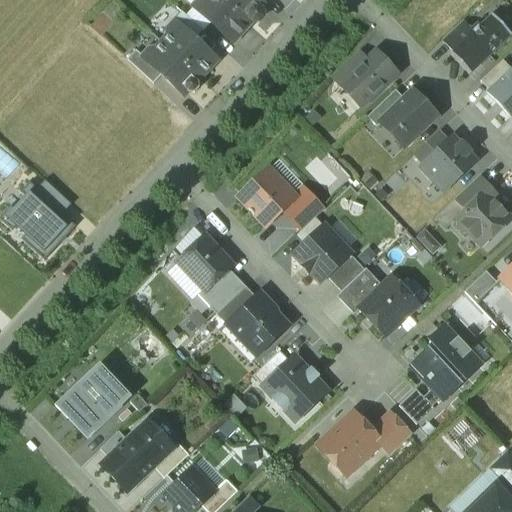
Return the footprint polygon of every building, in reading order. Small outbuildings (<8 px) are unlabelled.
[(248,26),(219,0),(200,0),(193,8),(231,43),(248,26)] [(255,0),(219,0),(248,26),(251,22),(252,23),(258,23),(262,18),(262,13),(260,11),(264,8),(255,0)] [(491,16),(479,27),(477,24),(470,31),(473,33),(452,53),(449,55),(469,76),(510,36),(491,16)] [(216,62),(173,22),(166,30),(167,35),(168,37),(161,44),(199,79),(216,62)] [(462,22),(441,42),(452,53),(473,33),(470,31),(462,22)] [(199,79),(161,44),(154,51),(153,50),(147,50),(141,57),(140,58),(161,76),(183,97),(187,93),(188,94),(194,94),(198,90),(197,84),(196,83),(199,79)] [(161,76),(140,58),(141,57),(135,51),(126,61),(153,85),(161,76)] [(357,53),(331,78),(340,87),(366,63),(357,53)] [(340,87),(340,88),(359,108),(395,74),(376,53),(366,63),(340,87)] [(480,83),(488,92),(510,71),(502,62),(480,83)] [(511,119),(511,69),(510,71),(488,92),(486,95),(511,121),(511,119)] [(395,91),(366,118),(376,128),(381,123),(380,122),(403,100),(395,91)] [(403,100),(380,122),(381,123),(393,136),(397,131),(409,144),(436,118),(411,92),(403,100)] [(438,133),(413,157),(422,166),(447,143),(438,133)] [(459,148),(451,139),(447,143),(422,166),(419,169),(432,182),(436,178),(447,189),(474,163),(466,155),(462,155),(459,151),(459,148)] [(267,171),(237,199),(265,228),(282,212),(295,200),(293,198),(267,171)] [(490,191),(478,178),(453,201),(464,213),(481,197),(482,198),(490,191)] [(36,190),(35,191),(61,216),(70,206),(44,182),(36,190)] [(20,241),(43,262),(75,228),(61,216),(35,191),(36,190),(29,183),(19,194),(24,198),(14,209),(11,206),(0,217),(0,222),(11,232),(15,228),(24,236),(20,241)] [(302,190),(293,198),(295,200),(282,212),(301,232),(322,212),(302,190)] [(495,202),(485,201),(482,198),(481,197),(464,213),(455,221),(457,223),(457,228),(463,233),(467,234),(480,247),(510,220),(499,208),(499,206),(495,202)] [(323,228),(294,256),(303,265),(301,267),(309,275),(310,273),(320,283),(326,278),(349,256),(323,228)] [(231,268),(204,239),(177,263),(203,291),(205,293),(228,271),(231,268)] [(367,250),(358,259),(365,266),(374,257),(367,250)] [(349,256),(326,278),(341,294),(364,272),(363,271),(349,256)] [(511,266),(499,279),(511,293),(511,292),(511,266)] [(341,294),(336,298),(353,316),(359,311),(359,310),(382,288),(365,270),(363,271),(364,272),(341,294)] [(228,271),(205,293),(203,291),(197,296),(215,316),(245,288),(228,271)] [(485,273),(463,293),(474,305),(496,284),(485,273)] [(382,288),(359,310),(359,311),(384,337),(416,307),(391,280),(382,288)] [(245,288),(215,316),(226,327),(228,326),(227,325),(255,299),(245,288)] [(255,299),(227,325),(228,326),(257,356),(287,327),(258,296),(255,299)] [(194,311),(182,328),(193,336),(205,319),(194,311)] [(191,340),(202,350),(216,336),(205,327),(191,340)] [(443,330),(428,343),(430,345),(424,351),(426,353),(412,367),(433,389),(441,398),(443,400),(459,386),(457,384),(461,379),(464,381),(478,368),(465,354),(466,353),(456,343),(443,330)] [(194,363),(206,372),(224,353),(215,345),(194,363)] [(278,353),(252,378),(263,389),(266,386),(265,385),(288,363),(278,353)] [(310,369),(306,373),(293,359),(288,363),(265,385),(266,386),(277,397),(273,400),(284,411),(293,402),(304,413),(326,393),(315,382),(318,378),(310,369)] [(122,408),(89,373),(54,406),(67,420),(73,414),(78,420),(79,425),(78,426),(90,438),(122,408)] [(433,389),(422,399),(431,408),(441,398),(433,389)] [(422,399),(415,391),(398,408),(415,426),(433,410),(431,408),(422,399)] [(146,406),(137,397),(129,404),(138,414),(146,406)] [(371,434),(352,415),(318,448),(332,463),(340,455),(353,469),(379,445),(380,444),(371,434)] [(390,416),(371,434),(380,444),(379,445),(387,453),(407,435),(390,416)] [(107,459),(100,466),(126,494),(146,475),(143,471),(148,466),(152,470),(153,469),(173,450),(172,450),(146,422),(126,442),(107,459)] [(118,433),(99,451),(107,459),(126,442),(118,433)] [(177,445),(172,450),(173,450),(153,469),(163,480),(188,457),(177,445)] [(496,483),(511,499),(511,457),(508,453),(487,473),(496,483)] [(213,493),(191,470),(163,497),(173,508),(173,511),(194,511),(200,507),(213,493)] [(213,493),(200,507),(204,511),(217,511),(237,493),(225,482),(213,493)] [(466,511),(511,511),(511,499),(496,483),(466,511)] [(247,498),(232,511),(254,511),(258,509),(247,498)]
